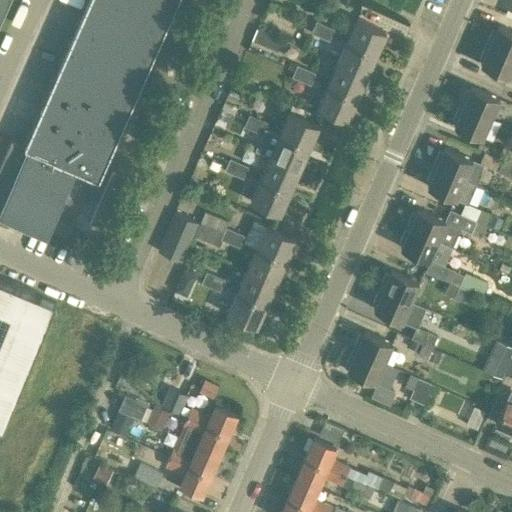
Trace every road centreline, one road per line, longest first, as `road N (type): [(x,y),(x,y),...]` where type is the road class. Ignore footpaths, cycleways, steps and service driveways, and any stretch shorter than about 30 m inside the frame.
road 1 (residential): [(292,384),(458,0)]
road 2 (unclassified): [(116,304),(245,0)]
road 3 (residential): [(511,479),(292,384)]
road 4 (unclassified): [(116,304),(292,384)]
road 5 (residential): [(236,511),(292,384)]
road 6 (unclassified): [(0,252),(116,304)]
